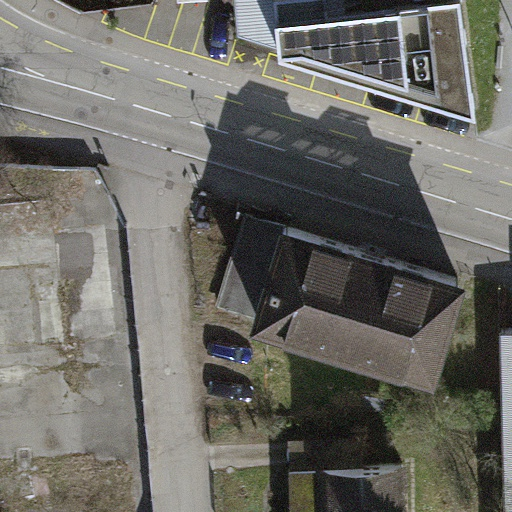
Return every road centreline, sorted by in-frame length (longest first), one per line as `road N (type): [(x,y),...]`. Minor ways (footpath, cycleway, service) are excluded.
road 1 (residential): [(137,114),(178,511)]
road 2 (residential): [(137,114),(511,229)]
road 3 (residential): [(0,65),(137,114)]
